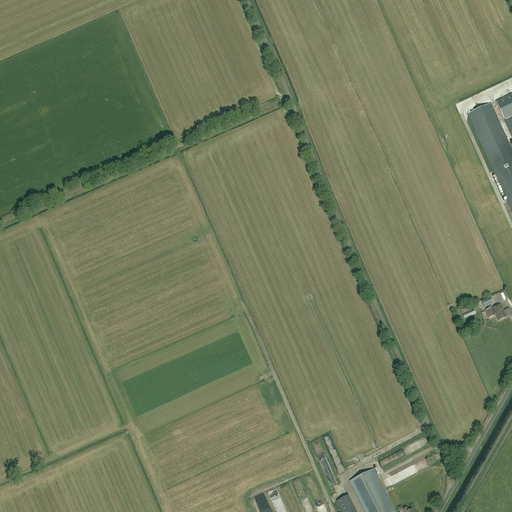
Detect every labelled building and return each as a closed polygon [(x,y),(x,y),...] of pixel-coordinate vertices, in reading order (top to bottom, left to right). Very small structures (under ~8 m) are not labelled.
[(468,115),(511,213),(511,150),(491,105),(468,115)] [(481,301),(482,303),(483,305),(484,307),(493,303),(490,297),(481,301)] [(501,304),(486,311),(489,318),(494,316),(494,315),(495,314),(498,321),(507,317),(501,304)] [(398,453),(380,462),(383,469),(401,460),(398,453)] [(350,481),(358,497),(365,511),(395,511),(374,469),(350,481)] [(355,511),(348,496),(336,501),(341,511),(355,511)]
